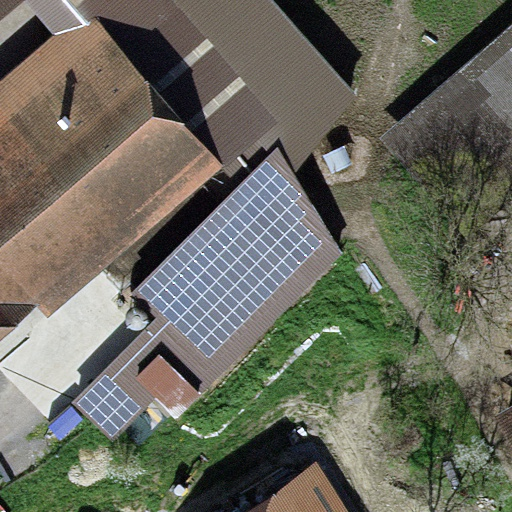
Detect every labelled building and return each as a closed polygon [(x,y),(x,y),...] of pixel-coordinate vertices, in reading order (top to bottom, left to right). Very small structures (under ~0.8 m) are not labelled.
[(274,0),(64,0),(89,36),(0,119),(0,300),(190,138),(212,163),(250,126),(282,153),(292,173),(356,92),(274,0)] [(511,58),(410,146),(469,214),(511,177),(511,58)] [(160,315),(75,398),(108,434),(151,397),(176,416),(333,251),(292,173),(282,153),(136,290),(160,315)] [(511,411),(498,420),(511,443),(511,411)] [(336,511),(315,475),(253,511),(336,511)]
